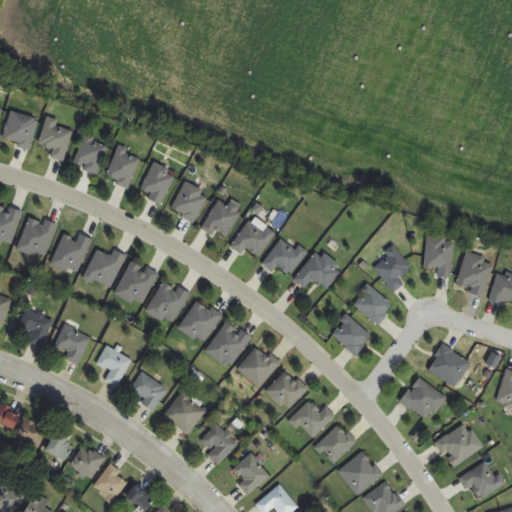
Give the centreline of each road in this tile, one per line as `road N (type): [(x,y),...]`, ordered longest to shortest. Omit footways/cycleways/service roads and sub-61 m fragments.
road 1 (residential): [(0,172),(129,222),(218,275),(361,399),(443,511)]
road 2 (residential): [(211,511),(99,419),(0,370)]
road 3 (residential): [(511,338),(429,315),(361,399)]
